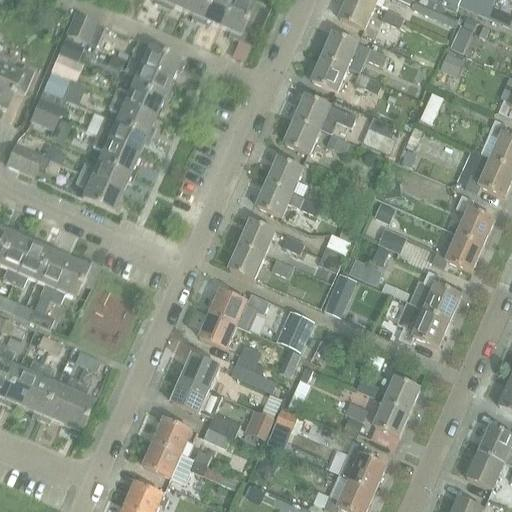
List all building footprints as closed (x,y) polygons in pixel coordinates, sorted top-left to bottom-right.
[(162,11),(166,0),(150,0),(156,2),(154,7),(162,11)] [(173,10),(183,14),(188,0),(166,0),(162,11),(171,15),(173,10)] [(200,27),(211,0),(188,0),(183,14),(193,19),(191,23),(200,27)] [(211,26),(220,31),(233,0),(211,0),(200,27),(209,31),(211,26)] [(253,51),(269,15),(244,4),(245,0),(233,0),(220,31),(230,35),(228,40),(253,51)] [(350,0),(340,23),(359,31),(365,34),(375,10),(353,0),(350,0)] [(353,0),(375,10),(379,0),(353,0)] [(455,16),(458,9),(459,9),(463,0),(429,0),(428,4),(455,16)] [(487,22),(492,11),(477,4),(478,0),(463,0),(459,9),(487,22)] [(416,6),(412,13),(455,32),(459,24),(416,6)] [(492,11),(487,22),(510,31),(511,26),(511,19),(508,18),(492,11)] [(399,32),(404,22),(387,14),(382,24),(399,32)] [(67,38),(81,43),(87,46),(96,27),(76,18),(67,38)] [(467,21),(462,32),(473,37),(477,26),(467,21)] [(118,48),(125,38),(114,30),(107,40),(118,48)] [(484,30),(479,40),(485,43),(490,32),(484,30)] [(348,72),(359,48),(334,37),(324,62),(348,72)] [(63,48),(59,56),(78,64),(84,50),(65,41),(63,48)] [(185,66),(149,50),(139,45),(132,60),(130,65),(172,83),(176,73),(181,75),(185,66)] [(453,48),(451,53),(463,58),(465,53),(453,48)] [(382,70),(387,60),(370,53),(365,63),(382,70)] [(119,54),(117,59),(130,65),(132,60),(119,54)] [(83,68),(58,58),(51,75),(76,85),(83,68)] [(459,80),(465,66),(447,59),(441,73),(459,80)] [(337,97),(348,72),(324,62),(313,86),(337,97)] [(25,97),(33,78),(35,74),(23,70),(22,74),(2,65),(0,70),(0,108),(6,112),(15,92),(25,97)] [(167,93),(172,83),(130,65),(126,75),(136,79),(133,88),(169,103),(172,95),(167,93)] [(76,87),(51,76),(44,93),(69,103),(76,87)] [(372,94),(376,84),(359,77),(355,86),(372,94)] [(164,113),(169,103),(133,88),(128,97),(118,92),(113,102),(155,121),(160,111),(164,113)] [(432,97),(420,123),(432,128),(443,102),(432,97)] [(296,124),(321,135),(331,140),(337,126),(351,133),(356,122),(307,100),(296,124)] [(41,102),(36,113),(58,123),(63,111),(41,102)] [(151,131),(155,121),(113,102),(109,113),(119,117),(116,126),(152,141),(156,133),(151,131)] [(511,107),(505,104),(499,117),(511,122),(511,120),(511,107)] [(31,124),(50,132),(53,134),(58,123),(36,113),(31,124)] [(152,141),(116,126),(105,121),(97,140),(139,158),(143,148),(148,150),(152,141)] [(382,121),(372,148),(400,158),(410,131),(382,121)] [(310,160),(321,135),(296,124),(285,149),(310,160)] [(508,129),(496,124),(490,138),(501,143),(492,163),(511,172),(511,140),(505,137),(508,129)] [(414,131),(408,146),(416,150),(423,134),(414,131)] [(344,158),(349,147),(331,139),(326,151),(344,158)] [(135,168),(139,158),(97,140),(93,150),(103,155),(100,163),(135,179),(139,170),(135,168)] [(44,161),(42,160),(16,148),(7,168),(34,180),(38,170),(56,178),(61,168),(44,161)] [(49,149),(44,161),(61,168),(62,169),(67,157),(49,149)] [(408,154),(403,165),(412,169),(417,158),(408,154)] [(279,162),(268,187),(293,198),(294,197),(304,173),(279,162)] [(131,187),(135,179),(100,163),(95,173),(84,168),(80,176),(123,195),(127,185),(131,187)] [(505,201),(511,185),(511,172),(492,163),(483,184),(472,179),(465,192),(478,198),(481,191),(505,201)] [(123,195),(80,176),(76,187),(87,192),(83,201),(119,217),(123,207),(118,205),(123,195)] [(327,196),(332,184),(315,177),(310,188),(327,196)] [(258,211),(276,219),(282,222),(289,207),(317,219),(321,209),(294,197),(293,198),(268,187),(258,211)] [(458,239),(484,250),(495,223),(471,212),(475,205),(462,200),(457,214),(467,218),(458,239)] [(333,238),(327,251),(346,259),(351,247),(360,229),(348,223),(339,241),(333,238)] [(241,249),(266,260),(276,236),(252,225),(241,249)] [(4,233),(0,231),(0,265),(15,232),(6,229),(4,233)] [(24,236),(15,232),(0,265),(0,270),(7,273),(3,283),(13,287),(31,245),(22,241),(24,236)] [(386,233),(379,248),(400,257),(406,242),(386,233)] [(484,250),(458,239),(449,260),(438,255),(432,268),(445,273),(448,266),(472,277),(484,250)] [(287,240),(282,251),(300,259),(305,248),(287,240)] [(41,249),(31,245),(13,287),(24,292),(28,282),(35,285),(52,249),(43,245),(41,249)] [(61,253),(52,249),(35,285),(45,290),(40,300),(50,304),(69,262),(59,257),(61,253)] [(255,285),(266,260),(241,249),(230,274),(255,285)] [(379,250),(372,267),(383,271),(390,255),(380,251),(379,250)] [(319,269),(337,277),(346,259),(327,251),(322,262),(319,269)] [(81,287),(91,291),(101,270),(81,261),(79,266),(69,262),(50,304),(61,308),(65,297),(75,301),(81,287)] [(289,283),(294,272),(277,264),(272,275),(289,283)] [(356,264),(349,279),(363,285),(370,270),(356,264)] [(420,286),(411,308),(425,314),(450,325),(462,298),(438,288),(441,281),(429,275),(424,288),(420,286)] [(224,286),(211,318),(239,331),(249,335),(257,316),(265,319),(270,306),(224,286)] [(302,304),(320,312),(324,302),(307,294),(302,304)] [(334,295),(325,315),(339,322),(348,301),(334,295)] [(17,306),(6,301),(2,312),(12,317),(17,306)] [(408,307),(399,327),(405,330),(399,343),(411,349),(415,342),(439,352),(450,325),(425,314),(411,308),(408,307)] [(29,324),(39,329),(44,318),(33,313),(29,324)] [(292,316),(278,348),(301,358),(315,326),(292,316)] [(54,322),(44,318),(39,329),(50,333),(54,322)] [(211,318),(200,342),(229,355),(239,331),(211,318)] [(1,333),(11,338),(16,327),(6,322),(1,333)] [(11,338),(21,342),(26,332),(16,327),(11,338)] [(38,350),(48,354),(53,343),(43,339),(38,350)] [(48,354),(59,359),(64,348),(53,343),(48,354)] [(242,360),(238,369),(254,376),(258,367),(262,357),(246,350),(241,360),(242,360)] [(15,356),(5,352),(0,363),(0,405),(4,407),(20,371),(10,367),(15,356)] [(75,366),(78,367),(85,371),(90,360),(80,355),(75,366)] [(290,382),(301,360),(290,355),(280,377),(290,382)] [(372,357),(367,369),(380,375),(385,363),(372,357)] [(182,382),(211,395),(221,371),(193,359),(182,382)] [(96,375),(101,364),(90,360),(85,371),(96,375)] [(14,406),(23,411),(42,368),(32,364),(27,374),(20,371),(4,407),(12,411),(14,406)] [(258,367),(254,376),(260,379),(264,370),(258,367)] [(32,420),(41,424),(57,387),(47,382),(52,373),(42,368),(23,411),(34,415),(32,420)] [(260,379),(254,376),(238,369),(233,380),(273,399),(278,387),(260,379)] [(306,372),(301,383),(309,387),(314,375),(309,373),(306,371),(306,372)] [(79,384),(70,380),(65,390),(57,387),(41,424),(49,428),(51,423),(61,427),(79,384)] [(396,381),(385,406),(410,417),(421,392),(396,381)] [(211,395),(182,382),(172,407),(213,424),(209,433),(232,443),(237,431),(214,421),(223,400),(211,395)] [(356,394),(374,401),(379,391),(362,382),(356,394)] [(90,389),(79,384),(61,427),(71,432),(69,436),(79,440),(95,404),(85,400),(90,389)] [(511,384),(499,410),(511,415),(511,384)] [(346,417),(363,425),(368,414),(351,406),(346,417)] [(410,417),(385,406),(374,430),(399,441),(410,417)] [(282,413),(276,426),(292,433),(298,419),(282,413)] [(265,445),(275,423),(255,414),(245,437),(265,445)] [(361,426),(349,421),(343,435),(354,441),(361,426)] [(199,438),(183,431),(165,423),(155,446),(183,459),(190,443),(195,446),(199,438)] [(511,452),(511,438),(510,437),(491,429),(480,456),(505,467),(511,469),(511,454),(511,452)] [(205,443),(227,453),(234,455),(238,446),(232,443),(209,433),(205,443)] [(155,446),(144,471),(184,488),(190,474),(195,464),(183,459),(155,446)] [(348,460),(339,480),(350,485),(375,496),(387,469),(363,459),(366,451),(354,446),(348,460)] [(195,464),(216,473),(220,463),(200,454),(195,464)] [(493,494),(505,467),(480,456),(468,483),(493,494)] [(216,473),(195,464),(190,474),(235,494),(239,485),(215,474),(216,473)] [(368,511),(375,496),(350,485),(341,506),(330,501),(318,495),(312,508),(321,511),(368,511)] [(126,510),(129,511),(158,511),(160,509),(166,511),(170,502),(137,487),(126,510)] [(483,511),(478,509),(459,501),(454,511),(483,511)]
